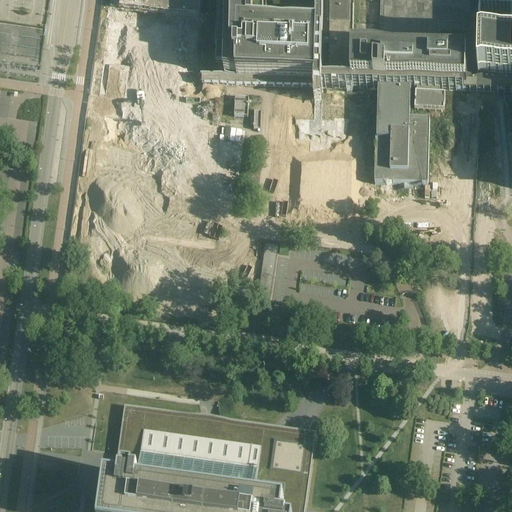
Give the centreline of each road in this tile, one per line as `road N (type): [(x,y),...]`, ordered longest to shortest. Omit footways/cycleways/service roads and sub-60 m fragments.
road 1 (residential): [(25,308),(70,0)]
road 2 (residential): [(261,345),(25,308)]
road 3 (residential): [(0,497),(25,308)]
